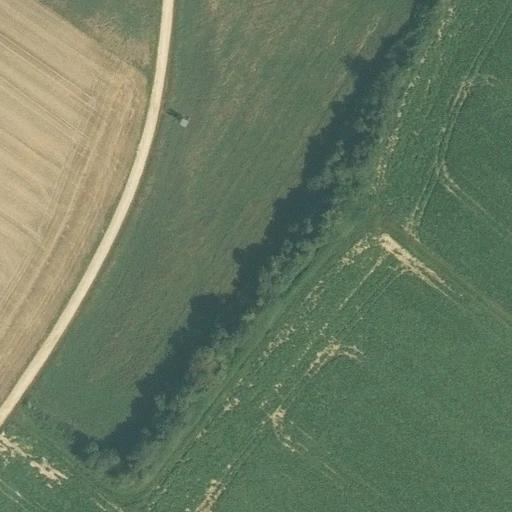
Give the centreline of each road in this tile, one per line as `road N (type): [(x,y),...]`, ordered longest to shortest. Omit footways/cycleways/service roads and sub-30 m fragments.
road 1 (track): [(151,511),(376,222),(511,333)]
road 2 (track): [(168,0),(159,90),(129,195),(88,281),(0,423)]
road 3 (track): [(11,407),(140,511)]
